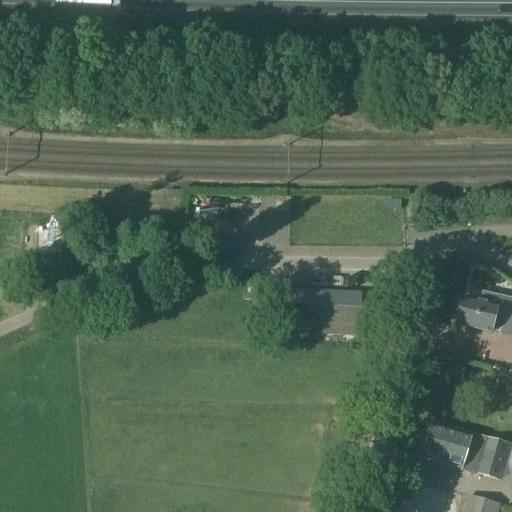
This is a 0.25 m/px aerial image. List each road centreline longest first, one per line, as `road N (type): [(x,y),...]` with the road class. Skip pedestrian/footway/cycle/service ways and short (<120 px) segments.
road 1 (unclassified): [(0,343),(194,269),(418,277)]
road 2 (unclassified): [(370,511),(418,277)]
road 3 (unclassified): [(418,277),(421,241),(434,233),(511,231)]
